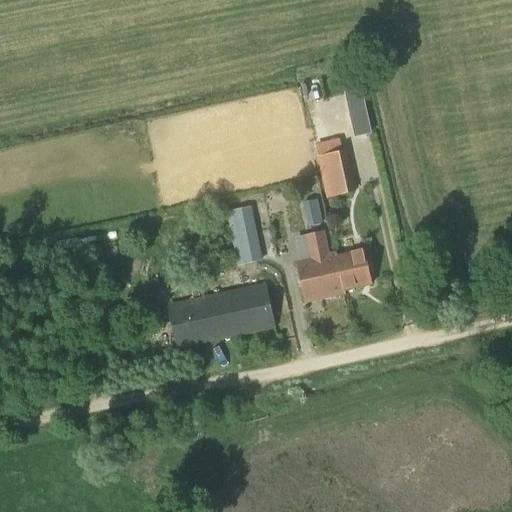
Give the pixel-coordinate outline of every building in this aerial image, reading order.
[(326,200),(356,193),(347,151),(316,158),(326,200)] [(319,212),(305,216),(307,227),(322,224),(319,212)] [(264,261),(254,214),(227,220),(237,267),(264,261)] [(336,257),(336,253),(334,254),(297,262),(306,303),(345,294),(344,291),(371,285),(364,251),(336,257)] [(179,347),(273,327),(264,286),(170,306),(179,347)] [(100,343),(163,329),(159,308),(95,322),(100,343)]
